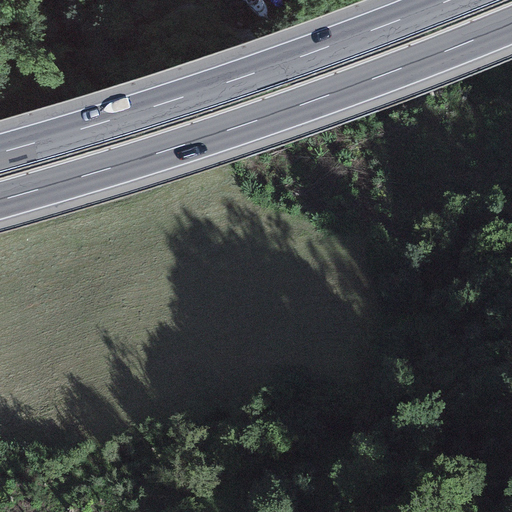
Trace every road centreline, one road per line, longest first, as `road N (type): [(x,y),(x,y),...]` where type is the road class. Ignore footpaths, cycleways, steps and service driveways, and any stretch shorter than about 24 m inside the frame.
road 1 (motorway): [(0,200),(242,125),(511,24)]
road 2 (motorway): [(451,0),(241,78),(0,153)]
